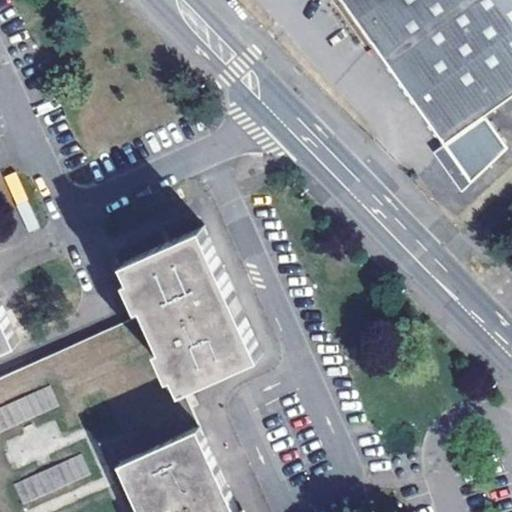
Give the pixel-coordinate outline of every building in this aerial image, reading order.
[(511,144),(497,124),(511,111),(511,0),(347,0),(348,1),(403,77),(475,180),(511,155),(511,144)] [(465,187),(475,180),(403,77),(393,84),(442,155),(465,187)] [(151,307),(187,387),(266,351),(241,296),(206,221),(128,257),(151,307)] [(0,346),(21,337),(0,290),(0,346)] [(0,506),(1,506),(3,511),(63,511),(125,484),(129,491),(136,488),(216,452),(187,387),(151,307),(0,374),(0,506)] [(243,511),(216,452),(136,488),(147,511),(243,511)]
